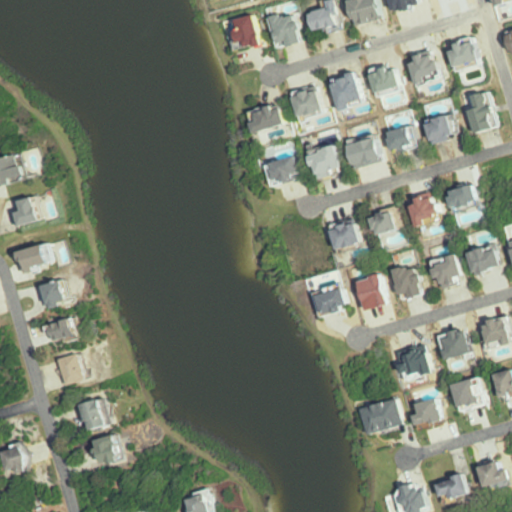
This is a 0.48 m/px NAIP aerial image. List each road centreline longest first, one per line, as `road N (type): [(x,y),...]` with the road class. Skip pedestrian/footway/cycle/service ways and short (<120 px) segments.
road 1 (residential): [(0,263),(74,511)]
road 2 (residential): [(488,12),(272,75)]
road 3 (residential): [(511,147),(311,208)]
road 4 (residential): [(511,293),(361,338)]
